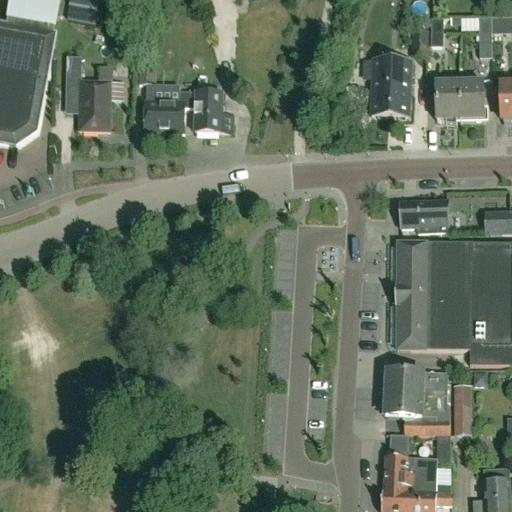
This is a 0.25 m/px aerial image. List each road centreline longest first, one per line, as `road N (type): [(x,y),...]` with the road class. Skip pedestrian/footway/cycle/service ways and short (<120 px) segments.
road 1 (tertiary): [(359,173),(161,198),(0,258)]
road 2 (residential): [(349,511),(351,460),(342,450),(359,173)]
road 3 (tertiary): [(511,168),(359,173)]
